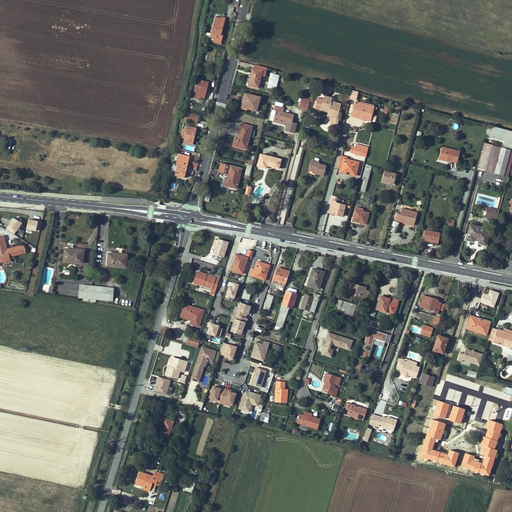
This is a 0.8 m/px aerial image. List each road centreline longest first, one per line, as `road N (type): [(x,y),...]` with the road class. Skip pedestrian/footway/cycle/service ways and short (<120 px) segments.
road 1 (tertiary): [(183,240),(100,511)]
road 2 (tertiary): [(194,195),(247,0)]
road 3 (secondary): [(182,217),(0,196)]
road 4 (secondary): [(511,281),(340,247)]
road 5 (unknown): [(452,263),(488,133)]
road 6 (residential): [(279,235),(238,361)]
